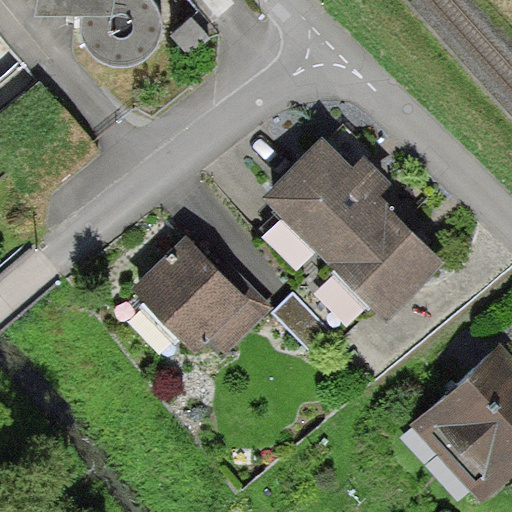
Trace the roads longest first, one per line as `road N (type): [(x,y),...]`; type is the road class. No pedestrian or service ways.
road 1 (unclassified): [(331,43),(0,304)]
road 2 (unclassified): [(511,218),(331,43)]
